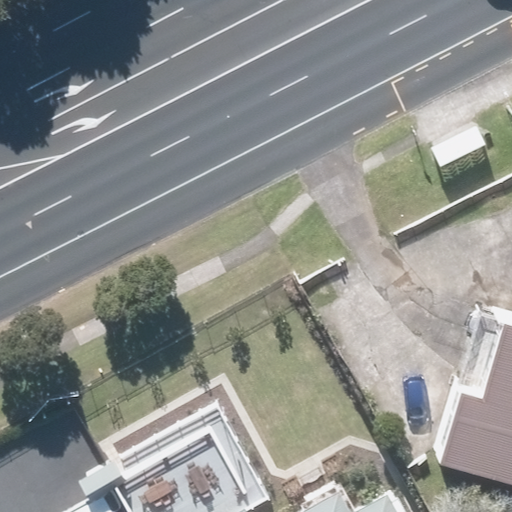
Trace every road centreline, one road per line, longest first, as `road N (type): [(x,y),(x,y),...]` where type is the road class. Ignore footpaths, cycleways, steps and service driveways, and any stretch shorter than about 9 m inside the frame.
road 1 (primary): [(455,0),(0,230)]
road 2 (primary): [(0,69),(130,0)]
